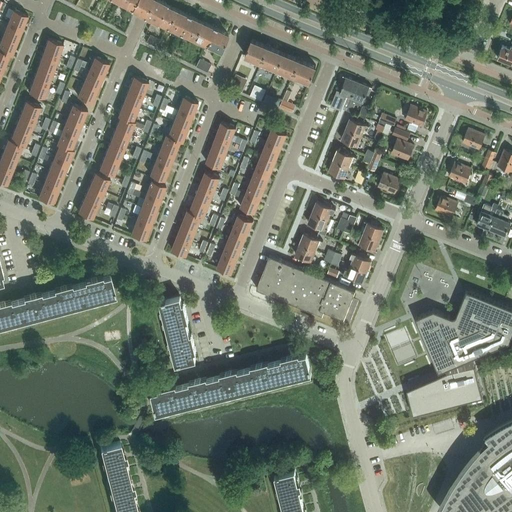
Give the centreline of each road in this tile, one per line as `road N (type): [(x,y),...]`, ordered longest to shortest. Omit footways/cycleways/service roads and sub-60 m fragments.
road 1 (residential): [(152,266),(246,19)]
road 2 (residential): [(54,227),(150,0)]
road 3 (primary): [(241,0),(459,89)]
road 4 (residential): [(376,511),(344,380),(355,347)]
road 5 (primary): [(415,58),(270,0)]
road 6 (residential): [(234,299),(286,170)]
road 7 (residential): [(355,347),(407,219)]
road 8 (residential): [(407,219),(286,170)]
road 9 (residential): [(355,347),(234,299)]
road 10 (residential): [(333,55),(453,104)]
road 11 (residential): [(286,170),(333,55)]
road 12 (residential): [(407,219),(453,104)]
road 13 (residential): [(0,112),(46,0)]
